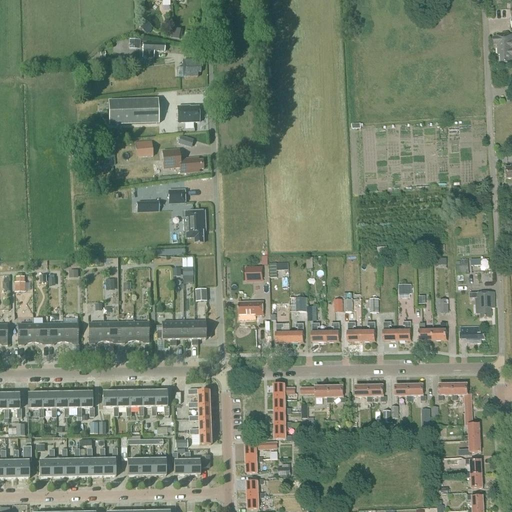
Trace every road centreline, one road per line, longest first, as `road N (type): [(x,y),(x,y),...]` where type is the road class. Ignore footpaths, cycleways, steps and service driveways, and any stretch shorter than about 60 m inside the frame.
road 1 (residential): [(224,371),(209,0)]
road 2 (residential): [(499,369),(482,0)]
road 3 (residential): [(224,371),(499,369)]
road 4 (residential): [(228,493),(0,497)]
road 5 (residential): [(0,374),(224,371)]
road 6 (residential): [(506,511),(499,369)]
road 7 (residential): [(228,493),(224,371)]
